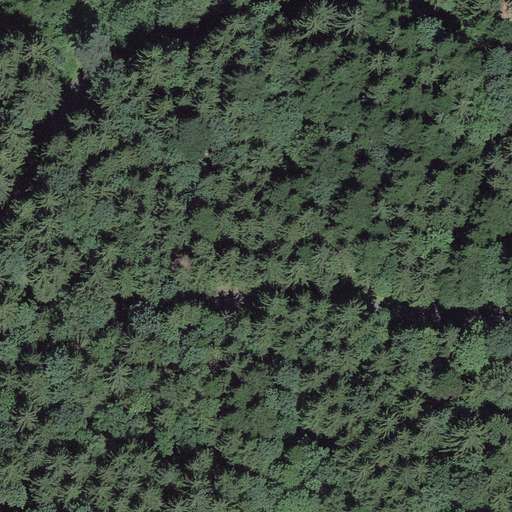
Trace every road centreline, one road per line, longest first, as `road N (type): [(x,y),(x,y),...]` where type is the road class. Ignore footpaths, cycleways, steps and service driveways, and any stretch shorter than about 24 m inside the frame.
road 1 (unclassified): [(511,318),(221,300),(51,351),(0,378)]
road 2 (unclassified): [(0,225),(43,139),(100,75),(163,46),(337,0)]
